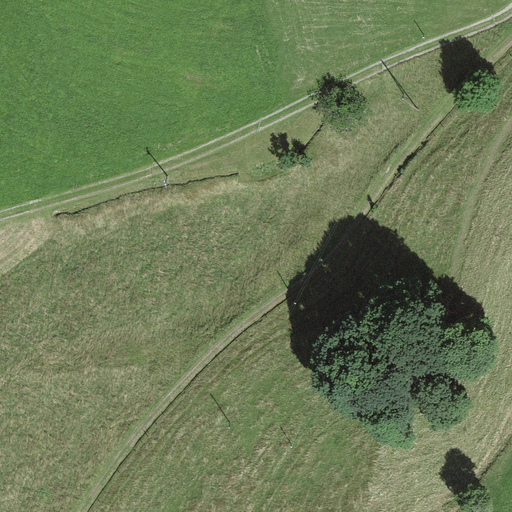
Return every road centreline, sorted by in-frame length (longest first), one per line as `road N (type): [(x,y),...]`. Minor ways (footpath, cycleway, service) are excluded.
road 1 (track): [(511,41),(389,173),(324,265),(228,337),(160,406),(81,511)]
road 2 (track): [(0,215),(198,154),(511,8)]
